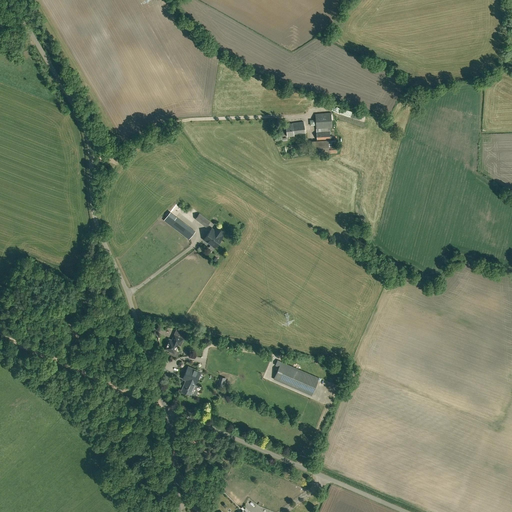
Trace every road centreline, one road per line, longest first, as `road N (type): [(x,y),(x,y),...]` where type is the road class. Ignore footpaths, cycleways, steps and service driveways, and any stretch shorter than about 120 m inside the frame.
road 1 (unclassified): [(165,409),(128,293),(95,223),(84,128),(11,0)]
road 2 (unclassified): [(404,511),(165,409)]
road 3 (track): [(165,409),(0,336)]
